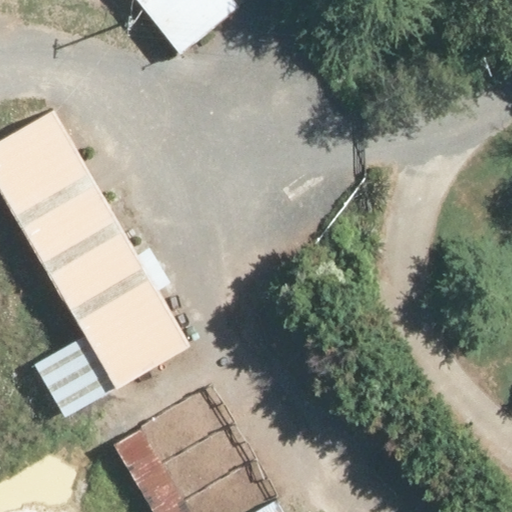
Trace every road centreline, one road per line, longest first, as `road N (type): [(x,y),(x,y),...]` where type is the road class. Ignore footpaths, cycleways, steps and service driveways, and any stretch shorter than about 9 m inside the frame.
road 1 (unknown): [(486,113),(413,144),(324,155),(263,149),(69,74),(0,71)]
road 2 (unknown): [(486,113),(469,207),(422,326),(434,367),(511,438)]
